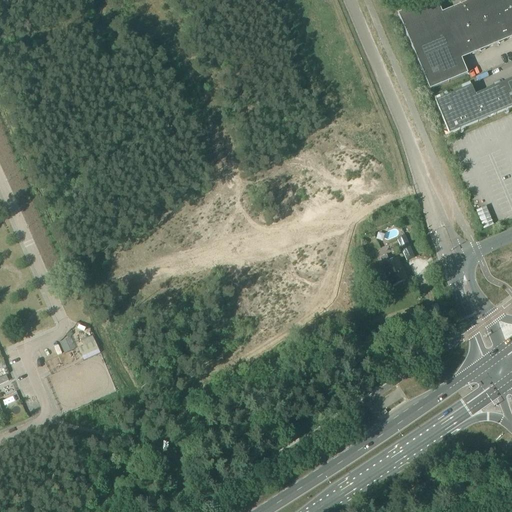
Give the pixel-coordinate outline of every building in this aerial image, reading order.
[(431,0),(397,14),(428,90),(466,74),(460,60),(511,37),(511,0),(472,0),(441,13),(435,0),(431,0)] [(511,107),(511,79),(474,95),(470,86),(434,101),(448,134),(511,107)] [(483,230),(493,226),(486,207),(476,211),(483,230)] [(397,239),(402,252),(410,248),(405,236),(397,239)] [(387,261),(384,255),(379,257),(381,263),(380,264),(383,272),(382,273),(384,277),(386,277),(389,285),(405,278),(395,257),(387,261)] [(81,356),(97,349),(94,342),(78,349),(81,356)] [(0,385),(8,382),(5,375),(0,377),(0,385)]
